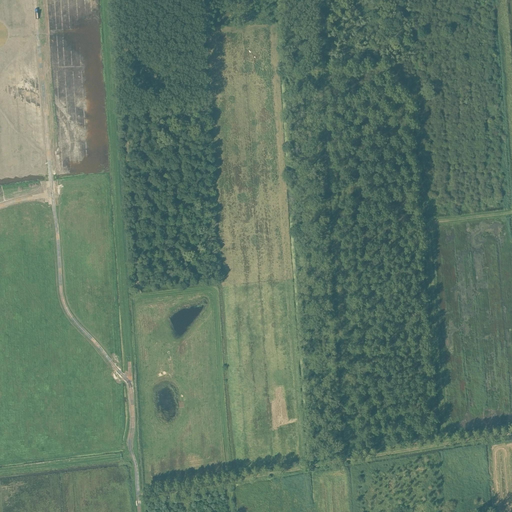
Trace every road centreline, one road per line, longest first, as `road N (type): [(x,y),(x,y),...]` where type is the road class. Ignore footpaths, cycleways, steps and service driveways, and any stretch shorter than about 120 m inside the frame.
road 1 (track): [(229,511),(210,289),(123,298),(106,0)]
road 2 (track): [(511,433),(137,494)]
road 3 (track): [(445,443),(427,226),(511,211)]
road 4 (track): [(138,511),(123,298)]
road 5 (track): [(132,453),(0,472)]
